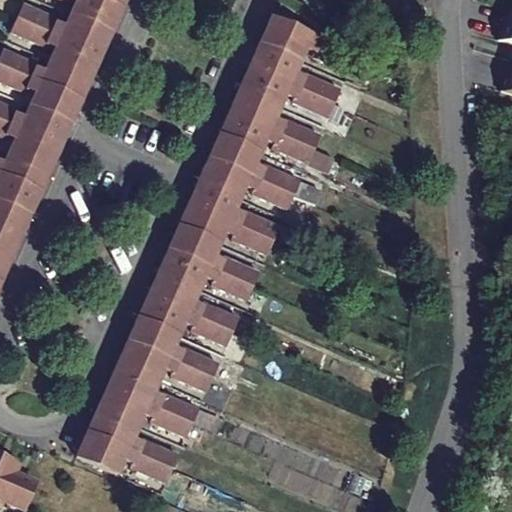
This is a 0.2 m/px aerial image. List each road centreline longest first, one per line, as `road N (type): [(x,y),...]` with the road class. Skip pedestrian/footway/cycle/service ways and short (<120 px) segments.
road 1 (residential): [(420,511),(464,369),(447,0)]
road 2 (residential): [(0,415),(41,428),(84,401),(177,184)]
road 3 (residential): [(177,184),(257,0)]
road 4 (residential): [(75,140),(0,317)]
road 5 (residential): [(137,0),(75,140)]
